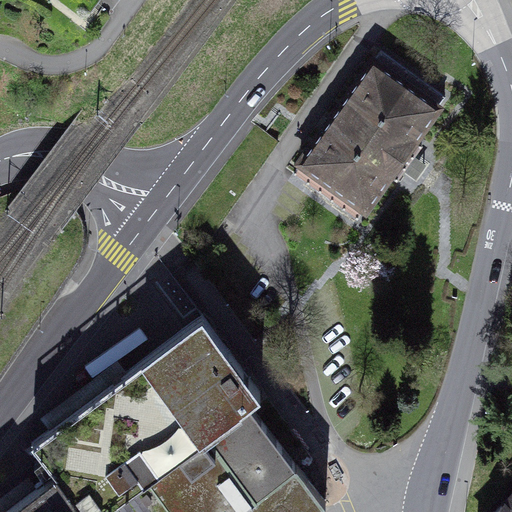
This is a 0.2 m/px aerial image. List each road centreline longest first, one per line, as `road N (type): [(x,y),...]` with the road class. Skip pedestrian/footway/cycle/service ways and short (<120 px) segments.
road 1 (primary): [(511,220),(306,511)]
road 2 (tertiary): [(511,171),(429,511)]
road 3 (secondary): [(156,210),(267,68),(346,0)]
road 4 (primary): [(348,511),(511,285)]
road 5 (residential): [(0,415),(156,210)]
road 6 (secondary): [(0,162),(61,156),(156,210)]
road 7 (residential): [(0,46),(39,63),(86,57),(134,0)]
